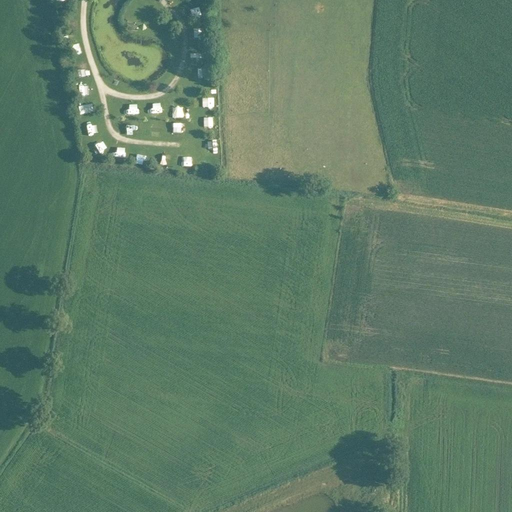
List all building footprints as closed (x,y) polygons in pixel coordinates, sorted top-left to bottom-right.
[(179,1),(178,11),(192,13),(193,3),(179,1)] [(196,50),(188,50),(189,62),(197,62),(196,50)] [(192,81),(199,82),(200,71),(193,70),(192,81)] [(73,87),(75,94),(84,91),(82,84),(73,87)] [(199,107),(209,106),(208,96),(198,98),(199,107)] [(68,103),(69,110),(83,108),(82,101),(68,103)] [(120,107),(120,118),(128,118),(128,107),(120,107)] [(164,110),(164,136),(173,136),(173,121),(176,121),(176,110),(164,110)] [(192,128),(209,127),(209,118),(192,118),(192,128)] [(85,126),(74,127),(75,136),(85,136),(85,126)] [(197,150),(211,150),(210,139),(196,139),(197,150)] [(88,144),(81,152),(88,159),(96,151),(88,144)] [(127,147),(127,159),(137,159),(138,147),(127,147)] [(107,163),(115,163),(116,153),(107,153),(107,163)] [(174,172),(184,172),(184,157),(175,157),(174,172)] [(162,170),(162,159),(154,158),(153,169),(162,170)] [(192,174),(201,174),(201,158),(193,158),(192,174)]
